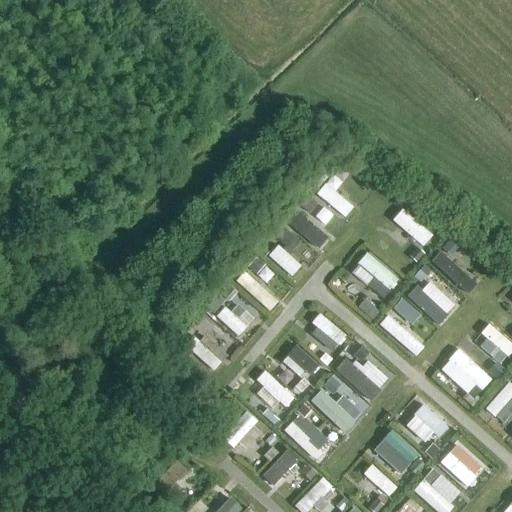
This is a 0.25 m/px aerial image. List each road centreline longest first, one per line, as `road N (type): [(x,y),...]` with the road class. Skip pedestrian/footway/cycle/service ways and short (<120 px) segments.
road 1 (unknown): [(197,401),(312,289)]
road 2 (unclassified): [(98,511),(0,420)]
